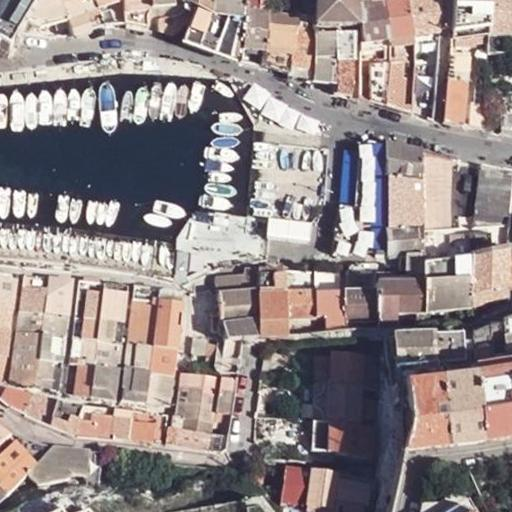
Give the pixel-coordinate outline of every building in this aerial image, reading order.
[(86,14),(99,8),(98,6),(97,7),(93,0),(44,0),(31,23),(41,26),(69,20),(74,35),(75,41),(77,42),(88,39),(91,35),(91,29),(86,14)] [(122,0),(116,0),(110,2),(117,24),(125,23),(122,0)] [(151,0),(126,0),(122,0),(125,23),(148,28),(147,17),(148,13),(153,8),(151,0)] [(151,0),(153,8),(175,6),(174,0),(151,0)] [(182,2),(188,5),(197,9),(208,14),(210,0),(182,0),(182,2)] [(210,0),(208,14),(241,28),(241,23),(243,11),(244,0),(210,0)] [(244,0),(243,11),(241,23),(245,23),(246,23),(247,13),(259,13),(259,6),(259,0),(244,0)] [(315,27),(353,28),(351,6),(351,0),(316,0),(315,18),(315,27)] [(388,41),(413,37),(407,1),(407,0),(383,0),(384,3),(388,41)] [(413,37),(439,34),(440,0),(415,0),(407,1),(413,37)] [(453,0),(452,34),(488,29),(489,0),(453,0)] [(488,37),(511,37),(511,0),(489,0),(488,29),(488,37)] [(98,6),(99,8),(108,26),(117,24),(110,2),(98,6)] [(363,46),(388,41),(384,3),(366,5),(358,6),(357,7),(360,27),(362,43),(363,46)] [(158,22),(159,28),(179,32),(183,30),(186,23),(190,24),(195,14),(197,9),(188,5),(187,10),(187,14),(184,16),(163,18),(160,19),(158,22)] [(353,28),(360,27),(357,7),(351,6),(353,28)] [(207,19),(208,14),(197,9),(195,14),(207,19)] [(246,23),(267,27),(269,15),(269,14),(264,14),(259,13),(247,13),(246,23)] [(192,44),(230,58),(231,50),(237,50),(241,28),(208,14),(207,19),(195,14),(190,24),(183,40),(192,44)] [(290,42),(293,43),(296,30),(297,20),(269,15),(267,27),(292,31),(290,42)] [(241,51),(263,55),(267,27),(246,23),(245,23),(244,29),(241,51)] [(287,75),(289,75),(289,70),(293,43),(290,42),(292,31),(267,27),(263,55),(262,67),(287,75)] [(488,37),(488,29),(452,34),(450,34),(449,49),(487,43),(488,37)] [(314,36),(296,30),(293,43),(313,44),(314,36)] [(414,50),(439,46),(440,34),(439,34),(413,37),(414,50)] [(335,36),(335,46),(352,48),(353,35),(335,36)] [(313,44),(335,46),(335,36),(314,36),(313,44)] [(414,50),(413,37),(388,41),(389,54),(414,50)] [(487,55),(511,55),(511,37),(488,37),(487,43),(487,55)] [(389,54),(388,41),(363,46),(362,43),(359,44),(359,47),(359,58),(389,54)] [(289,70),(311,73),(312,60),(313,44),(293,43),(289,70)] [(353,63),(352,48),(335,46),(313,44),(312,60),(334,61),(353,63)] [(262,67),(263,55),(241,51),(240,60),(240,62),(262,67)] [(466,85),(469,59),(461,59),(448,58),(447,82),(466,85)] [(311,83),(334,85),(334,61),(312,60),(311,73),(311,83)] [(334,85),(352,86),(353,63),(334,61),(334,85)] [(369,94),(369,102),(385,106),(389,67),(389,63),(370,66),(369,94)] [(396,110),(403,112),(407,82),(403,82),(405,65),(389,67),(385,106),(396,110)] [(311,73),(289,70),(289,75),(311,83),(311,73)] [(453,126),(462,128),(466,85),(447,82),(443,124),(453,126)] [(352,97),(352,86),(334,85),(334,94),(347,96),(352,97)] [(501,135),(511,136),(511,99),(501,99),(501,135)] [(470,129),(483,132),(484,105),(471,105),(470,129)] [(334,254),(349,256),(367,256),(367,261),(389,260),(388,224),(386,148),(368,144),(359,152),(355,208),(339,207),(337,231),(336,231),(334,254)] [(421,154),(386,148),(388,224),(389,260),(408,259),(423,258),(423,234),(421,154)] [(451,160),(421,154),(423,234),(451,232),(450,230),(449,204),(451,160)] [(494,169),(480,166),(478,195),(510,201),(511,173),(494,169)] [(510,201),(478,195),(475,228),(509,225),(510,201)] [(311,224),(269,220),(269,235),(310,239),(311,224)] [(507,251),(470,260),(468,296),(503,290),(506,289),(508,266),(506,266),(507,253),(507,251)] [(423,258),(408,259),(407,267),(406,280),(423,279),(423,267),(423,258)] [(470,260),(423,267),(423,279),(422,285),(422,315),(467,309),(468,296),(470,260)] [(276,271),(258,271),(257,276),(259,293),(273,292),(272,279),(276,278),(284,277),(285,273),(288,272),(288,269),(281,269),(278,271),(276,271)] [(232,278),(215,280),(218,298),(259,293),(257,276),(258,271),(246,271),(246,277),(232,278)] [(396,286),(394,273),(376,273),(375,286),(396,286)] [(5,277),(0,276),(0,311),(11,313),(15,278),(5,277)] [(284,296),(284,277),(276,278),(272,279),(273,292),(259,293),(262,322),(264,341),(277,341),(283,340),(284,321),(284,296)] [(37,281),(23,279),(19,314),(43,316),(47,282),(37,281)] [(58,283),(47,282),(43,316),(66,319),(71,284),(58,283)] [(84,285),(77,284),(74,320),(98,322),(102,287),(92,286),(93,284),(84,283),(84,285)] [(373,317),(393,316),(406,315),(422,315),(422,285),(396,286),(375,286),(374,294),(373,317)] [(98,322),(122,325),(126,290),(125,290),(125,288),(118,287),(113,286),(112,288),(102,287),(98,322)] [(511,299),(511,298),(511,287),(506,289),(503,290),(503,300),(511,299)] [(503,290),(468,296),(467,309),(503,300),(503,290)] [(143,292),(133,291),(130,326),(154,329),(154,322),(157,294),(143,292)] [(262,322),(259,293),(218,298),(221,335),(223,336),(221,326),(262,322)] [(170,296),(157,294),(154,322),(179,326),(182,297),(170,296)] [(341,328),(343,294),(330,294),(314,295),(313,320),(321,320),(320,336),(341,334),(341,328)] [(373,317),(374,294),(367,294),(345,294),(343,294),(341,328),(373,327),(373,317)] [(313,320),(314,295),(303,295),(284,296),(284,321),(313,320)] [(511,299),(503,300),(502,311),(511,307),(511,299)] [(0,331),(9,333),(11,313),(0,311),(0,331)] [(64,339),(66,319),(43,316),(19,314),(17,334),(40,336),(64,339)] [(422,315),(406,315),(407,330),(421,329),(422,315)] [(511,315),(496,323),(499,345),(503,367),(511,365),(511,315)] [(392,331),(393,316),(373,317),(373,327),(372,332),(392,331)] [(96,343),(98,322),(74,320),(72,340),(96,343)] [(313,320),(284,321),(283,340),(290,339),(312,337),(313,320)] [(312,337),(320,336),(321,320),(313,320),(312,337)] [(122,325),(98,322),(96,343),(120,346),(122,325)] [(175,352),(179,326),(154,322),(154,329),(151,350),(175,352)] [(264,341),(262,322),(221,326),(223,336),(224,343),(242,342),(264,341)] [(496,323),(466,335),(470,351),(499,345),(496,323)] [(151,350),(154,329),(130,326),(128,346),(151,350)] [(9,333),(0,331),(0,357),(6,359),(9,333)] [(38,361),(40,336),(17,334),(14,358),(38,361)] [(424,337),(429,365),(459,362),(458,358),(457,345),(456,335),(424,337)] [(61,364),(64,339),(40,336),(38,361),(61,364)] [(429,365),(424,337),(385,340),(385,343),(389,374),(392,374),(429,367),(429,365)] [(192,355),(214,357),(216,346),(208,345),(208,341),(194,339),(192,355)] [(94,368),(96,343),(72,340),(69,365),(78,366),(94,368)] [(117,370),(120,346),(96,343),(94,368),(117,370)] [(149,372),(151,350),(128,346),(126,369),(149,372)] [(174,375),(175,352),(151,350),(149,372),(174,375)] [(331,359),(330,386),(362,387),(374,388),(375,366),(367,366),(368,351),(355,350),(355,358),(331,357),(331,359)] [(214,357),(192,355),(190,369),(205,371),(205,369),(213,370),(214,357)] [(38,361),(14,358),(12,379),(21,383),(36,385),(38,361)] [(331,359),(316,358),(314,385),(330,386),(331,359)] [(58,392),(61,364),(38,361),(36,385),(58,392)] [(91,398),(94,368),(78,366),(75,395),(91,398)] [(395,391),(433,385),(431,376),(429,367),(392,374),(394,384),(395,391)] [(114,400),(117,370),(94,368),(91,398),(114,400)] [(146,404),(149,372),(126,369),(122,401),(146,404)] [(169,407),(174,375),(149,372),(146,404),(169,407)] [(437,384),(469,379),(467,372),(464,372),(455,373),(442,375),(431,376),(433,385),(437,384)] [(511,436),(511,386),(510,372),(482,377),(476,377),(473,378),(484,441),(511,436)] [(221,393),(235,394),(237,381),(209,378),(182,377),(181,389),(221,393)] [(447,447),(484,441),(473,378),(469,379),(437,384),(447,447)] [(447,447),(437,384),(433,385),(395,391),(386,392),(400,427),(401,455),(404,455),(447,447)] [(362,387),(330,386),(314,385),(312,422),(319,422),(326,422),(328,423),(360,424),(361,415),(361,396),(362,387)] [(23,418),(31,394),(8,388),(3,400),(1,406),(5,410),(23,418)] [(181,389),(180,403),(220,406),(233,407),(234,403),(235,394),(221,393),(181,389)] [(57,402),(31,394),(23,418),(23,420),(48,429),(57,402)] [(361,396),(361,415),(374,416),(378,416),(375,397),(361,396)] [(82,408),(57,402),(48,429),(71,439),(82,408)] [(220,406),(180,403),(178,417),(215,423),(218,423),(224,423),(230,424),(232,416),(233,407),(220,406)] [(94,409),(82,408),(71,439),(91,441),(94,409)] [(114,411),(94,409),(91,441),(110,443),(114,411)] [(129,444),(131,414),(114,411),(110,443),(129,444)] [(166,418),(131,414),(129,444),(168,448),(168,447),(169,430),(166,428),(166,418)] [(213,435),(229,437),(230,424),(224,423),(218,423),(215,423),(178,417),(174,418),(169,418),(169,430),(174,431),(213,435)] [(360,424),(328,423),(328,452),(359,455),(359,438),(360,424)] [(380,425),(370,425),(370,440),(379,440),(380,425)] [(0,448),(11,438),(0,429),(0,448)] [(211,450),(213,435),(174,431),(169,430),(168,447),(211,450)] [(359,438),(359,455),(367,456),(368,438),(359,438)] [(37,467),(40,464),(53,451),(20,441),(18,442),(15,445),(37,467)] [(37,467),(15,445),(0,459),(0,491),(7,498),(21,484),(28,476),(37,467)] [(93,455),(53,451),(40,464),(37,467),(28,476),(35,485),(90,482),(99,482),(99,473),(101,456),(93,455)] [(148,461),(137,460),(136,466),(147,468),(148,461)] [(314,471),(286,468),(285,477),(277,477),(276,488),(284,490),(283,504),(292,511),(309,511),(310,510),(311,503),(314,471)] [(338,474),(314,471),(311,503),(335,505),(338,474)] [(370,476),(338,474),(335,505),(367,508),(368,498),(370,476)] [(379,477),(370,476),(368,498),(375,499),(378,488),(379,477)] [(334,511),(335,505),(311,503),(310,510),(334,511)]
